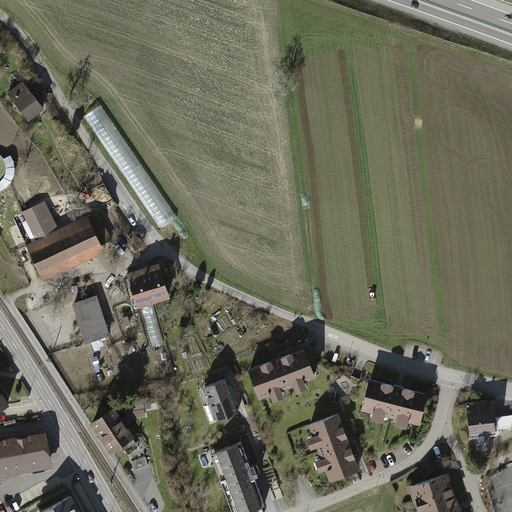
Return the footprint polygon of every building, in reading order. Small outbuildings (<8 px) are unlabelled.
[(41,109),(22,83),(6,94),(25,120),(41,109)] [(177,217),(100,106),(82,118),(160,229),(177,217)] [(45,200),(23,211),(35,240),(26,245),(42,281),(105,251),(102,244),(112,240),(99,213),(95,212),(58,228),(45,200)] [(158,261),(126,271),(139,307),(170,296),(158,261)] [(97,295),(72,303),(86,342),(110,333),(97,295)] [(157,305),(147,307),(152,344),(162,342),(157,305)] [(306,352),(254,370),(264,399),(316,381),(306,352)] [(204,387),(210,404),(232,396),(226,379),(204,387)] [(0,382),(0,407),(11,400),(0,382)] [(426,396),(371,382),(364,409),(419,423),(426,396)] [(210,404),(216,420),(238,412),(232,396),(210,404)] [(126,400),(124,416),(148,419),(150,403),(126,400)] [(489,403),(468,406),(472,435),(493,432),(489,403)] [(119,408),(97,422),(117,454),(139,441),(119,408)] [(344,416),(315,427),(337,482),(365,471),(344,416)] [(47,430),(0,438),(0,476),(54,465),(47,430)] [(244,444),(216,455),(238,511),(245,511),(268,503),(244,444)] [(143,450),(130,455),(135,469),(149,464),(143,450)] [(459,511),(448,475),(412,486),(420,511),(459,511)] [(83,511),(72,492),(37,511),(36,511),(83,511)]
